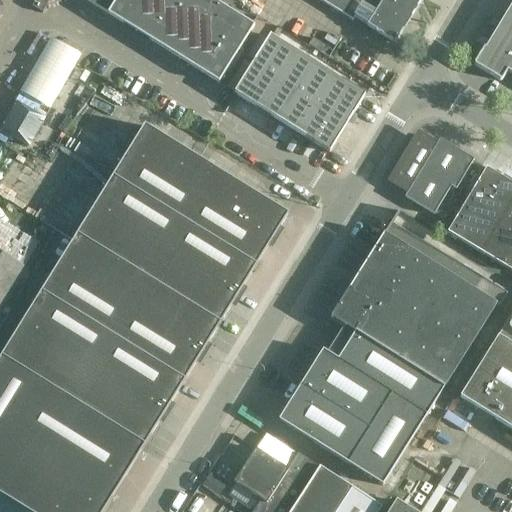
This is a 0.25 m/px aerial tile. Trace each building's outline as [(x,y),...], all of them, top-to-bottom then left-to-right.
[(107,15),(218,84),(254,27),(209,0),(84,0),(107,14),(107,15)] [(317,0),(352,21),(354,17),(367,25),(366,26),(394,43),(421,0),(317,0)] [(482,50),(474,64),(474,66),(499,81),(501,81),(507,72),(511,74),(511,3),(485,49),(482,50)] [(234,94),(257,109),(329,153),(364,97),(269,37),(234,94)] [(19,93),(49,110),(80,56),(50,39),(19,93)] [(0,128),(0,137),(7,142),(11,135),(29,145),(45,116),(15,101),(0,128)] [(144,127),(112,178),(256,267),(288,216),(144,127)] [(412,136),(386,179),(404,190),(430,147),(412,136)] [(439,140),(404,198),(433,216),(450,187),(456,191),(474,161),(468,158),(439,140)] [(447,233),(482,254),(511,272),(511,184),(485,169),(447,233)] [(112,178),(76,236),(220,325),(256,267),(112,178)] [(330,318),(331,319),(355,334),(338,361),(427,416),(495,306),(383,235),(357,277),(361,280),(353,293),(348,290),(330,318)] [(76,236),(41,293),(184,383),(220,325),(76,236)] [(0,254),(0,311),(25,270),(0,254)] [(41,293),(0,358),(42,383),(144,447),(184,383),(41,293)] [(511,312),(497,337),(511,347),(511,312)] [(511,347),(497,337),(459,397),(511,430),(511,347)] [(383,486),(427,416),(338,361),(323,351),(279,422),(383,486)] [(0,358),(0,357),(0,450),(42,383),(0,358)] [(42,383),(0,450),(0,489),(36,511),(103,511),(144,447),(42,383)] [(255,449),(233,483),(260,500),(264,503),(296,456),(265,435),(256,450),(255,449)] [(260,500),(252,511),(378,511),(381,507),(320,468),(319,468),(297,454),(296,456),(264,503),(260,500)] [(203,488),(208,491),(213,495),(222,481),(212,474),(203,488)] [(412,511),(395,501),(388,511),(412,511)]
